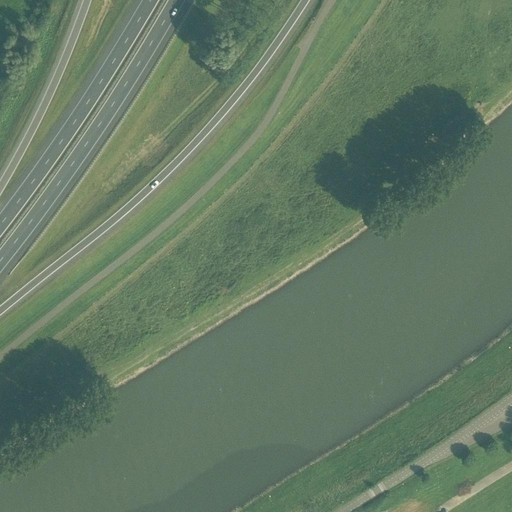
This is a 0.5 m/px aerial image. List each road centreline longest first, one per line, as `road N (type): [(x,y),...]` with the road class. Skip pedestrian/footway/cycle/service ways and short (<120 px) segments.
road 1 (unclassified): [(0,355),(244,148),(330,0)]
road 2 (motorway): [(0,311),(181,156),(305,0)]
road 3 (motorway): [(0,260),(95,136),(174,0)]
road 4 (motorway): [(147,0),(78,118),(0,227)]
road 5 (motorway): [(86,0),(0,188)]
road 6 (unclassified): [(341,511),(511,397)]
